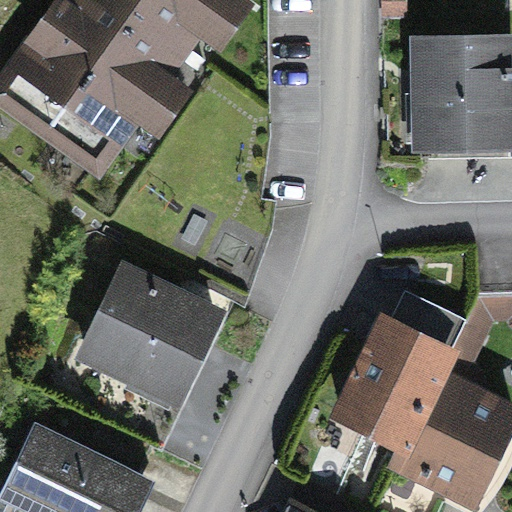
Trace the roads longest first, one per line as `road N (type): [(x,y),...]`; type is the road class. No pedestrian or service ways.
road 1 (residential): [(204,511),(304,320),(334,227)]
road 2 (residential): [(334,227),(348,0)]
road 3 (residential): [(334,227),(511,221)]
